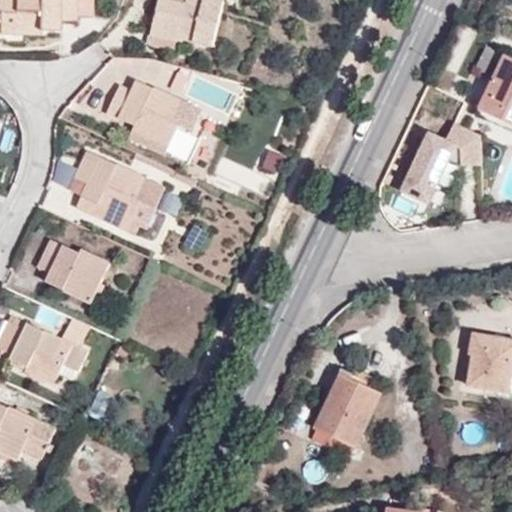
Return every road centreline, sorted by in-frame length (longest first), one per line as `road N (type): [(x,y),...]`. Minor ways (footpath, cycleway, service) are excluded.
road 1 (primary): [(186,511),(319,236)]
road 2 (primary): [(319,236),(433,0)]
road 3 (residential): [(319,236),(396,254),(511,238)]
road 4 (residential): [(0,255),(44,154),(44,83)]
